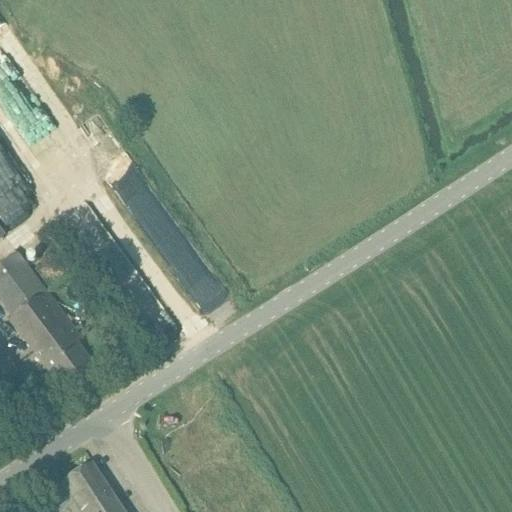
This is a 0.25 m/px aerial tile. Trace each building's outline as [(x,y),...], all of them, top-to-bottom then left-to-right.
[(0,130),(1,132),(10,127),(30,159),(54,144),(0,57),(0,130)] [(122,293),(141,278),(82,201),(57,220),(112,293),(119,288),(122,293)] [(77,344),(81,342),(17,257),(0,269),(0,300),(14,319),(10,321),(63,392),(95,368),(77,344)] [(24,383),(0,350),(0,396),(2,400),(24,383)] [(122,511),(104,483),(93,466),(64,486),(75,502),(68,507),(71,511),(122,511)]
